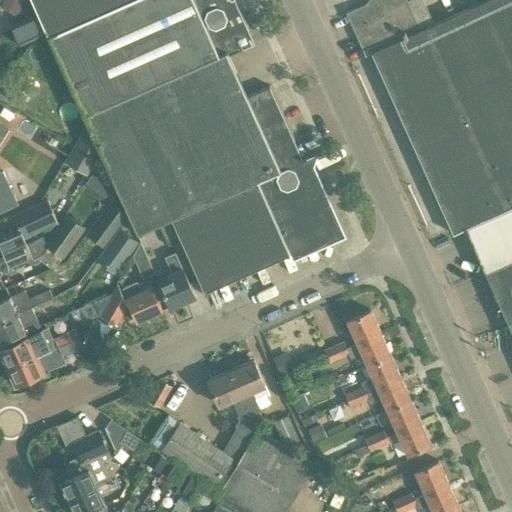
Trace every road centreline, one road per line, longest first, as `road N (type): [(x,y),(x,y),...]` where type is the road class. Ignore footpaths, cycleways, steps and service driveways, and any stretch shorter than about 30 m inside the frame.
road 1 (unclassified): [(7,426),(414,240)]
road 2 (unclassified): [(414,240),(304,0)]
road 3 (unclassified): [(511,472),(414,240)]
